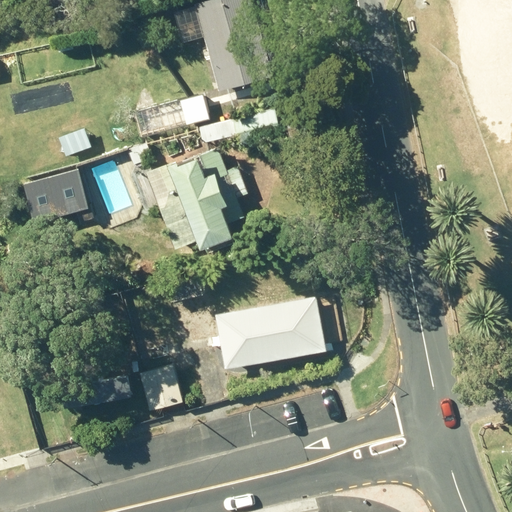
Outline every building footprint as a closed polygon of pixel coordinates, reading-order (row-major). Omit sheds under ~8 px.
[(278,74),(259,0),(206,0),(204,1),(215,45),(207,47),(210,57),(218,56),(226,88),(278,74)] [(146,15),(118,27),(127,50),(155,39),(146,15)] [(139,109),(147,137),(216,117),(209,90),(139,109)] [(244,133),(247,147),(298,132),(290,103),(239,116),(244,133)] [(204,124),(210,143),(244,133),(239,116),(204,124)] [(68,138),(75,154),(94,147),(88,130),(68,138)] [(133,148),(139,162),(180,148),(175,133),(133,148)] [(184,161),(216,245),(248,233),(243,219),(253,215),(245,195),(256,190),(246,164),(236,167),(227,145),(184,161)] [(119,153),(86,164),(106,226),(140,215),(119,153)] [(31,178),(43,218),(90,203),(79,164),(31,178)] [(226,311),(235,367),(337,349),(327,294),(226,311)] [(147,370),(157,408),(190,399),(181,361),(147,370)] [(70,385),(74,405),(139,394),(134,373),(70,385)]
